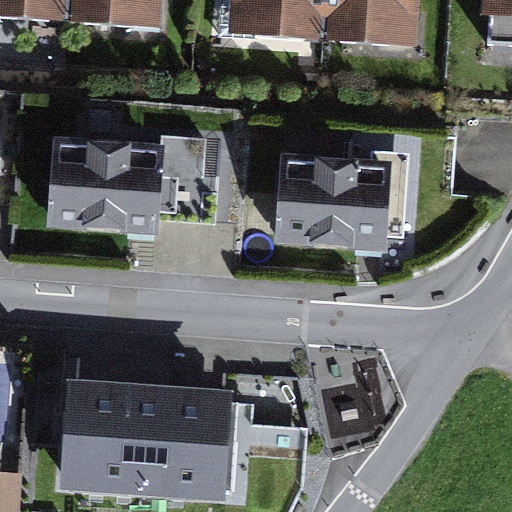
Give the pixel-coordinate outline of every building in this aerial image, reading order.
[(0,0),(0,33),(79,39),(81,0),(0,0)] [(81,0),(79,39),(173,46),(176,0),(81,0)] [(249,0),(246,52),(340,59),(344,0),(249,0)] [(344,0),(340,59),(434,65),(439,0),(344,0)] [(511,0),(502,0),(500,32),(511,33),(511,0)] [(60,238),(178,246),(184,162),(67,154),(60,238)] [(286,254),(403,263),(410,179),(292,170),(286,254)] [(244,508),(252,402),(76,389),(69,495),(244,508)] [(0,458),(0,511),(23,511),(23,458),(0,458)]
